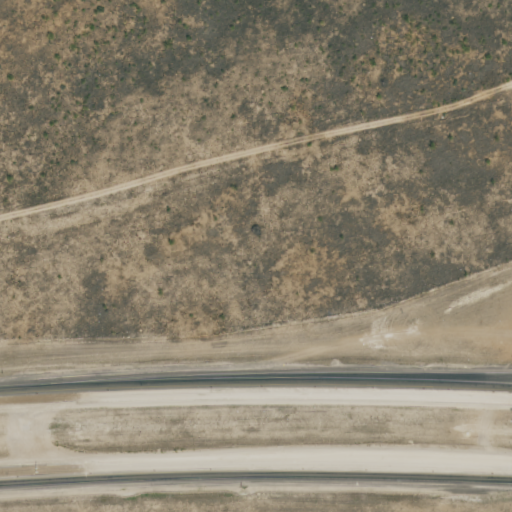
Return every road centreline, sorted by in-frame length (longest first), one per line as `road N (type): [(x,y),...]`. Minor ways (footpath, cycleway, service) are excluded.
road 1 (primary): [(511,394),(188,389),(0,399)]
road 2 (primary): [(0,478),(168,469),(511,471)]
